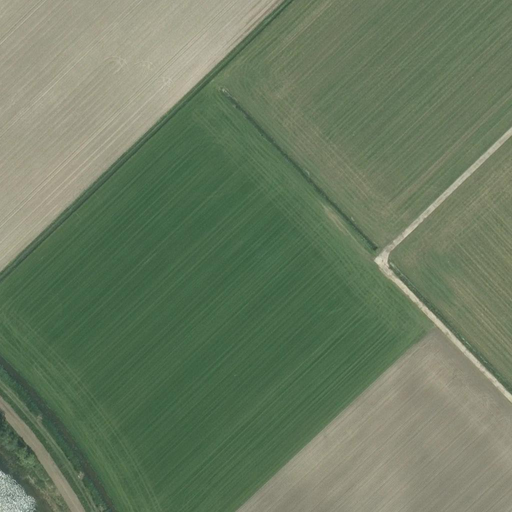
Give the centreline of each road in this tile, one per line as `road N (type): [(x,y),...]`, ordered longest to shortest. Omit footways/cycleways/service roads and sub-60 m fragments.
road 1 (track): [(511,399),(383,263),(511,131)]
road 2 (track): [(77,511),(0,413)]
